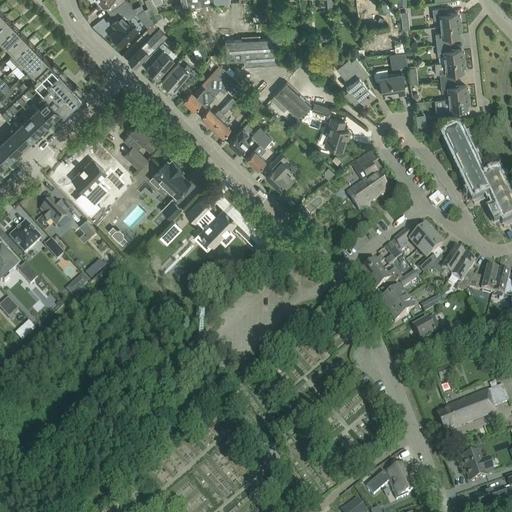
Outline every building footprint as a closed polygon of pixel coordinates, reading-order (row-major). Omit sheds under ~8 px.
[(109,12),(125,0),(97,0),(103,7),(104,6),(109,12)] [(145,0),(149,8),(145,10),(150,16),(158,12),(152,0),(145,0)] [(203,6),(202,0),(186,0),(189,9),(200,6),(203,6)] [(119,9),(123,14),(127,10),(130,13),(134,9),(127,1),(119,9)] [(446,7),(432,8),(433,19),(440,18),(441,26),(460,23),(460,16),(457,16),(457,12),(447,13),(446,7)] [(151,18),(150,16),(145,10),(144,9),(138,14),(148,26),(154,21),(151,18)] [(158,12),(151,18),(154,21),(157,25),(164,18),(158,12)] [(122,45),(137,30),(122,14),(112,24),(118,29),(112,35),(111,33),(110,34),(122,45)] [(0,35),(13,23),(5,16),(0,20),(0,35)] [(157,25),(154,22),(146,29),(149,33),(157,25)] [(7,44),(21,31),(13,23),(0,35),(0,44),(4,48),(7,45),(7,44)] [(461,31),(460,23),(441,26),(441,32),(435,33),(436,45),(450,43),(450,36),(460,35),(459,31),(461,31)] [(135,67),(167,35),(159,28),(128,59),(135,67)] [(14,52),(28,39),(21,31),(7,44),(7,45),(14,52)] [(225,40),(226,53),(226,60),(243,59),(244,64),(278,62),(276,37),(225,40)] [(17,65),(36,47),(28,39),(14,52),(9,57),(17,65)] [(162,41),(151,53),(156,57),(147,67),(157,76),(173,58),(167,53),(171,49),(162,41)] [(451,50),(450,43),(436,45),(437,56),(444,55),(444,62),(465,60),(464,52),(462,52),(461,48),(451,50)] [(29,68),(43,55),(36,47),(17,65),(25,73),(30,68),(29,68)] [(397,53),(399,69),(407,67),(405,53),(397,53)] [(37,75),(50,62),(43,55),(29,68),(30,68),(37,75)] [(369,74),(356,57),(351,61),(349,59),(347,61),(340,67),(336,70),(345,81),(347,79),(351,84),(346,88),(349,91),(345,94),(351,101),(352,100),(354,104),(360,99),(365,105),(376,96),(362,79),(369,74)] [(465,67),(465,60),(444,62),(445,68),(439,69),(440,81),(454,79),(454,72),(464,71),(463,67),(465,67)] [(81,94),(50,62),(37,75),(33,79),(64,110),(81,94)] [(181,79),(186,84),(197,72),(187,63),(184,67),(178,62),(162,80),(173,89),(181,79)] [(232,75),(223,67),(196,95),(191,90),(183,99),(194,109),(202,101),(205,104),(219,89),(232,75)] [(416,67),(409,68),(411,83),(417,82),(416,67)] [(402,74),(388,76),(387,69),(378,70),(376,71),(375,72),(374,75),(374,77),(375,78),(376,80),(377,81),(379,81),(380,81),(382,95),(390,94),(390,95),(392,94),(392,93),(405,91),(402,74)] [(426,69),(417,72),(419,79),(429,76),(426,69)] [(27,72),(11,87),(16,92),(32,78),(27,72)] [(232,75),(219,89),(224,93),(228,89),(238,98),(247,89),(232,75)] [(455,86),(454,79),(440,81),(441,92),(448,92),(448,98),(469,96),(468,88),(466,89),(465,85),(455,86)] [(312,105),(286,81),(273,96),(298,119),(312,105)] [(268,89),(274,94),(279,87),(273,82),(268,89)] [(4,92),(7,95),(13,90),(10,87),(4,92)] [(28,88),(25,91),(30,97),(33,94),(28,88)] [(17,99),(22,105),(25,102),(20,96),(17,99)] [(469,103),(469,96),(448,98),(449,105),(443,105),(444,117),(459,115),(458,109),(468,108),(467,104),(469,103)] [(212,126),(229,108),(236,100),(233,97),(221,109),(219,107),(214,112),(209,107),(201,115),(212,126)] [(47,98),(39,106),(52,120),(60,112),(47,98)] [(247,107),(252,112),(261,102),(256,98),(247,107)] [(12,103),(9,106),(15,112),(18,109),(12,103)] [(314,104),(312,110),(329,115),(331,109),(314,104)] [(52,120),(39,106),(31,114),(44,128),(52,120)] [(230,128),(224,122),(231,115),(230,114),(233,111),(229,108),(212,126),(223,136),(230,128)] [(1,114),(7,120),(10,117),(4,111),(1,114)] [(44,128),(31,114),(23,121),(36,135),(44,128)] [(424,114),(416,115),(418,129),(426,127),(424,114)] [(328,134),(325,145),(342,150),(346,138),(346,139),(349,132),(342,130),(345,121),(331,117),(327,133),(328,134)] [(36,135),(23,121),(9,134),(22,148),(36,135)] [(243,137),(247,133),(252,127),(247,122),(228,142),(239,152),(248,142),(243,137)] [(123,138),(123,139),(123,140),(124,141),(131,147),(124,154),(138,167),(146,158),(137,149),(143,144),(150,151),(156,144),(149,137),(150,136),(137,123),(129,131),(130,131),(123,138)] [(251,136),(256,141),(265,133),(259,128),(251,136)] [(457,131),(444,138),(447,144),(449,143),(452,151),(450,152),(456,164),(458,163),(462,171),(460,172),(466,185),(468,184),(472,191),(470,192),(473,198),(471,199),(474,205),(489,198),(474,165),(478,163),(474,156),(470,158),(464,145),(468,143),(466,139),(465,135),(460,137),(457,131)] [(272,139),(265,133),(256,141),(259,144),(246,158),(258,169),(265,161),(260,156),(265,150),(264,148),(272,139)] [(9,134),(0,142),(0,152),(9,161),(22,148),(9,134)] [(9,161),(0,152),(0,167),(1,169),(9,161)] [(286,187),(292,181),(283,172),(289,166),(284,162),(287,159),(280,152),(269,164),(273,168),(266,176),(278,188),(282,184),(286,187)] [(77,174),(71,180),(74,183),(80,189),(81,190),(73,199),(88,215),(90,214),(89,214),(97,206),(88,197),(94,191),(100,185),(98,182),(97,181),(104,174),(91,160),(83,168),(82,167),(81,167),(82,168),(79,171),(78,170),(78,171),(79,172),(77,174)] [(155,174),(156,174),(162,180),(160,182),(176,197),(190,182),(177,170),(179,167),(171,160),(169,162),(168,161),(155,174)] [(372,164),(357,174),(362,182),(347,193),(359,212),(369,206),(368,204),(389,191),(372,164)] [(328,167),(325,170),(325,175),(329,179),(335,173),(328,167)] [(497,167),(481,175),(491,197),(497,208),(501,217),(503,221),(501,222),(504,228),(510,225),(511,224),(511,218),(511,217),(511,209),(508,202),(510,201),(504,188),(502,189),(499,181),(501,180),(498,174),(499,173),(497,167)] [(201,197),(186,212),(195,220),(196,219),(204,227),(200,231),(214,244),(235,223),(226,214),(225,216),(222,213),(223,211),(217,216),(208,207),(209,205),(201,197)] [(162,209),(172,219),(182,209),(171,199),(162,209)] [(50,221),(56,227),(67,216),(61,211),(64,208),(57,201),(55,204),(51,200),(46,205),(45,204),(40,209),(41,210),(40,211),(44,214),(41,217),(48,224),(50,221)] [(300,204),(296,208),(300,213),(305,209),(300,204)] [(494,209),(489,211),(493,221),(497,219),(499,218),(494,209)] [(96,230),(86,219),(79,225),(89,237),(96,230)] [(41,239),(26,223),(9,238),(24,254),(41,239)] [(171,225),(161,235),(166,240),(176,230),(171,225)] [(409,241),(417,250),(433,236),(425,227),(409,241)] [(397,246),(400,250),(407,245),(405,242),(410,238),(405,232),(394,241),(397,245),(397,246)] [(442,245),(433,236),(417,250),(426,259),(417,267),(423,274),(429,268),(436,261),(431,255),(442,245)] [(51,240),(45,246),(57,260),(63,254),(51,240)] [(384,248),(394,261),(397,258),(398,258),(401,255),(395,247),(393,249),(389,244),(384,248)] [(18,266),(2,248),(0,249),(0,280),(1,282),(2,281),(4,283),(10,278),(8,275),(15,269),(30,285),(38,278),(25,264),(20,269),(18,266)] [(451,277),(465,256),(464,256),(454,250),(447,261),(440,256),(436,261),(429,268),(439,274),(441,270),(451,277)] [(380,256),(380,257),(361,271),(368,281),(383,270),(379,265),(384,261),(380,256)] [(465,256),(451,277),(460,282),(456,288),(461,291),(466,289),(467,287),(472,278),(467,274),(474,263),(465,256)] [(492,293),(497,270),(486,267),(484,278),(474,276),(472,278),(467,287),(492,293)] [(387,274),(383,270),(368,281),(375,290),(386,282),(389,287),(398,280),(399,281),(402,279),(394,268),(387,274)] [(399,281),(403,288),(418,277),(413,270),(402,279),(399,281)] [(510,273),(497,270),(492,293),(504,296),(510,273)] [(387,312),(406,298),(399,288),(380,301),(387,312)] [(444,301),(439,296),(437,297),(421,305),(425,312),(444,301)] [(18,310),(8,298),(0,305),(0,309),(9,318),(18,310)] [(395,323),(414,309),(406,298),(387,312),(395,323)] [(439,330),(436,324),(432,317),(413,328),(420,341),(439,330)] [(28,322),(23,327),(30,335),(35,329),(28,322)] [(457,322),(446,329),(453,341),(464,335),(457,322)] [(349,370),(353,373),(359,368),(355,364),(349,370)] [(359,381),(363,385),(369,380),(365,376),(359,381)] [(502,385),(482,393),(445,408),(447,411),(437,415),(444,432),(463,424),(463,425),(495,413),(493,407),(508,401),(502,385)] [(461,458),(470,482),(487,476),(486,475),(493,472),(488,459),(481,461),(478,452),(461,458)] [(367,486),(366,487),(373,495),(388,482),(389,482),(391,487),(396,485),(397,488),(399,494),(401,498),(408,495),(407,493),(415,490),(409,476),(408,476),(408,474),(408,473),(407,471),(406,471),(405,469),(406,469),(406,468),(405,468),(404,465),(388,473),(388,474),(386,475),(383,472),(374,480),(367,486)] [(287,499),(274,484),(268,489),(281,504),(287,499)] [(483,511),(507,504),(502,488),(475,497),(476,500),(474,500),(477,506),(478,506),(480,511),(483,511)] [(370,511),(378,506),(373,500),(370,503),(364,495),(347,508),(350,511),(370,511)]
